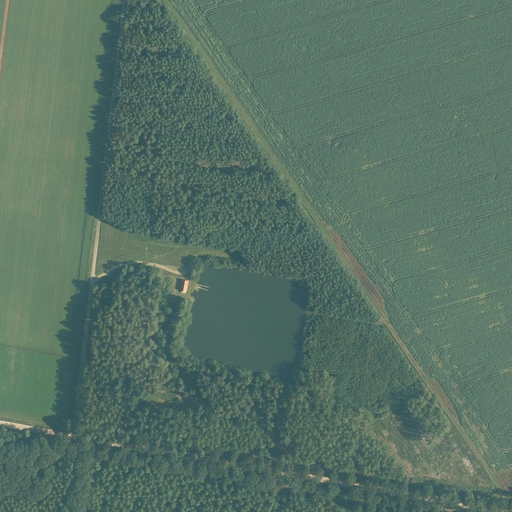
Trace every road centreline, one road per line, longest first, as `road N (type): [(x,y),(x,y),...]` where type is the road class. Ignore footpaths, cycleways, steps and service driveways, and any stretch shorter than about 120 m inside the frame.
road 1 (track): [(123,0),(68,438)]
road 2 (track): [(488,511),(68,438)]
